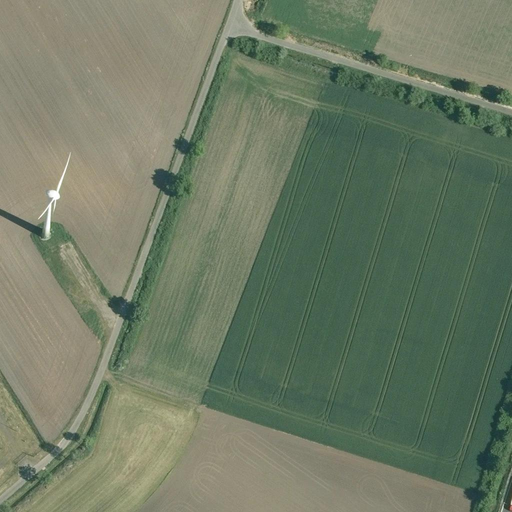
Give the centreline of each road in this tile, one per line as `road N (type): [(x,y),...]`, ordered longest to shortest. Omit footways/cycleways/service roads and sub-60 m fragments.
road 1 (unclassified): [(232,26),(72,448),(0,510)]
road 2 (unclassified): [(232,26),(511,109)]
